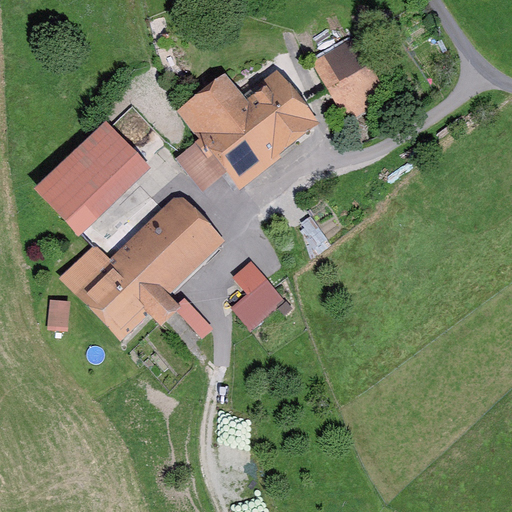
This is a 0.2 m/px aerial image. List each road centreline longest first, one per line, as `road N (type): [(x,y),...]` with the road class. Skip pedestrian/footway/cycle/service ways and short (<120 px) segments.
road 1 (track): [(489,75),(367,155),(281,178),(242,214),(219,275)]
road 2 (track): [(223,511),(207,448),(222,368),(219,275)]
